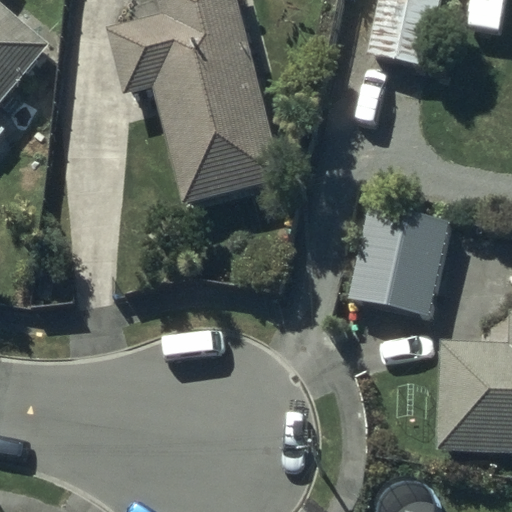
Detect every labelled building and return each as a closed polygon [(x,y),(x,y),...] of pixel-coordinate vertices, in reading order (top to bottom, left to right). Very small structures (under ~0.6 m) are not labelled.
[(0,0),(0,119),(49,62),(0,20),(0,0)] [(159,0),(166,26),(107,42),(125,110),(155,102),(186,216),(286,190),(235,0),(159,0)] [(381,0),(368,66),(428,78),(444,0),(381,0)] [(369,214),(348,309),(431,327),(452,231),(369,214)] [(511,356),(442,354),(439,467),(511,468),(511,326),(511,327),(511,356)]
